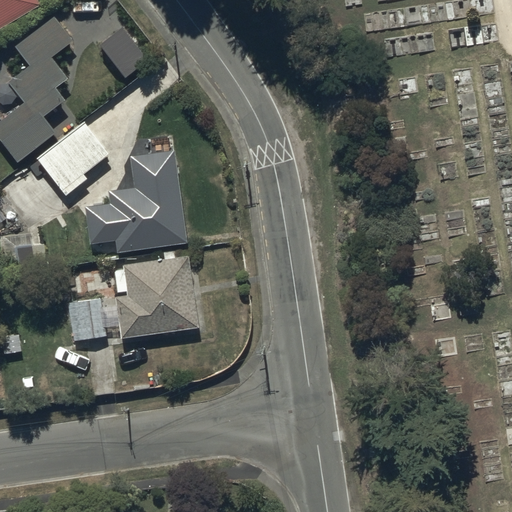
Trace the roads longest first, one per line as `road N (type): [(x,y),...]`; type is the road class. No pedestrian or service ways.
road 1 (residential): [(314,418),(272,154),(223,62),(176,0)]
road 2 (residential): [(0,458),(314,418)]
